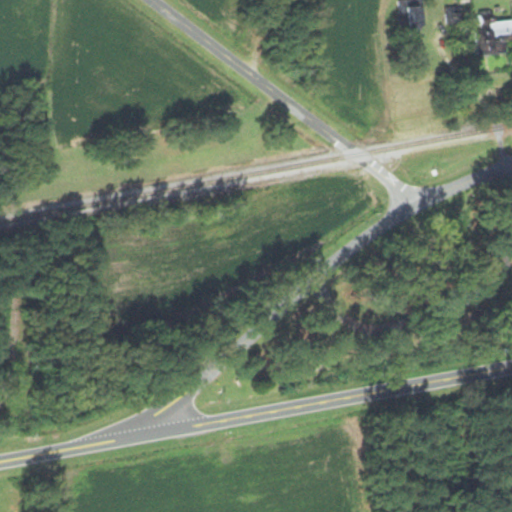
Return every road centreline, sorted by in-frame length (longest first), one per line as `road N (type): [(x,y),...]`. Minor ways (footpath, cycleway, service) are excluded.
road 1 (primary): [(131,435),(511,366)]
road 2 (residential): [(131,435),(349,241),(419,198)]
road 3 (residential): [(135,0),(419,198)]
road 4 (residential): [(306,280),(367,328),(454,304),(488,284),(509,243),(506,167)]
road 5 (primary): [(131,435),(0,459)]
